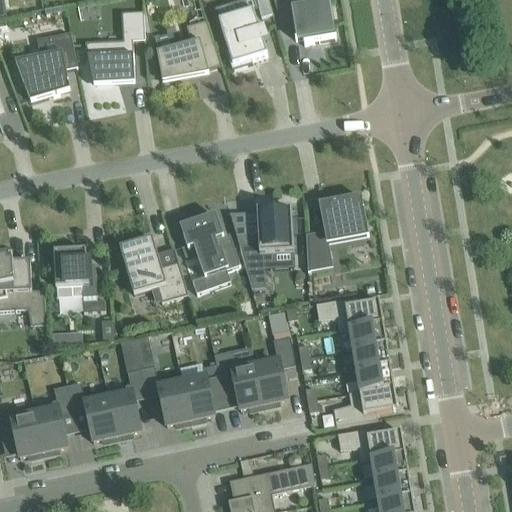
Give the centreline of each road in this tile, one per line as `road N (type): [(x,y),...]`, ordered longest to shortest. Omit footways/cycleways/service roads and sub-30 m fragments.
road 1 (residential): [(0,191),(404,114)]
road 2 (unclassified): [(404,114),(457,433)]
road 3 (residential): [(182,468),(21,501)]
road 4 (residential): [(324,437),(182,468)]
